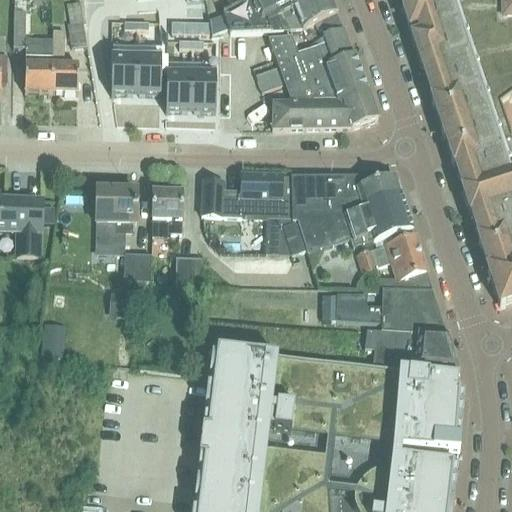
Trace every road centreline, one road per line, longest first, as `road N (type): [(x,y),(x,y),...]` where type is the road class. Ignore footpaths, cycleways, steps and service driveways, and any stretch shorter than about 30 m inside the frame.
road 1 (unclassified): [(0,158),(366,161),(414,149)]
road 2 (unclassified): [(485,350),(414,149)]
road 3 (unclassified): [(491,511),(485,350)]
road 4 (unclassified): [(414,149),(359,0)]
